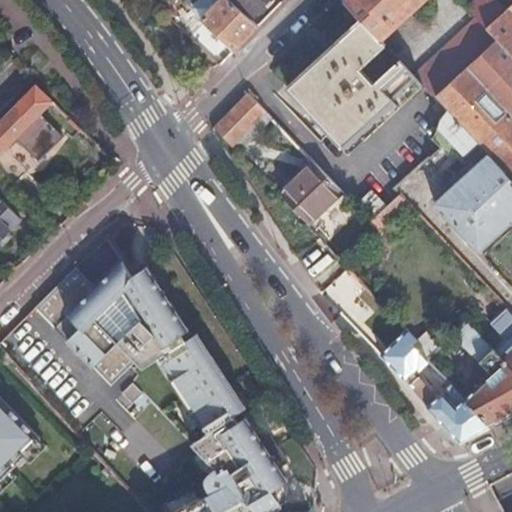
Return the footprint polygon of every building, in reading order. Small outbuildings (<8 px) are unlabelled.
[(217,0),(199,20),(234,51),(237,48),(259,26),(231,0),(217,0)] [(236,0),(254,15),(267,0),(236,0)] [(346,0),(345,2),(361,19),(380,40),(423,0),(346,0)] [(475,0),(467,8),(475,17),(486,29),(499,17),(484,0),(475,0)] [(511,0),(484,0),(499,17),(511,4),(511,0)] [(486,29),(496,40),(511,56),(511,4),(499,17),(486,29)] [(412,75),(423,86),(433,98),(434,97),(496,40),(486,29),(475,17),(412,75)] [(380,40),(361,19),(288,88),(348,154),(423,86),(412,75),(408,70),(398,59),(372,83),(359,69),(385,45),(380,40)] [(511,56),(496,40),(434,97),(511,177),(511,56)] [(398,59),(408,70),(414,65),(401,49),(394,55),(398,59)] [(0,124),(0,171),(13,183),(23,172),(1,152),(51,102),(36,87),(0,124)] [(247,93),(214,127),(238,152),(271,118),(247,93)] [(487,155),(446,111),(438,119),(437,130),(430,140),(439,148),(448,139),(474,167),(487,155)] [(66,129),(74,122),(64,113),(57,120),(66,129)] [(439,148),(428,158),(454,185),(474,167),(448,139),(439,148)] [(511,219),(511,182),(487,155),(474,167),(454,185),(434,204),(477,252),(511,220),(511,219)] [(313,163),(278,195),(306,225),(341,192),(313,163)] [(355,206),(369,221),(384,207),(370,191),(355,206)] [(384,207),(369,221),(380,233),(409,206),(398,194),(384,207)] [(0,240),(21,219),(0,199),(0,240)] [(78,264),(46,296),(35,306),(110,384),(134,361),(141,369),(153,362),(201,435),(189,444),(229,484),(256,511),(266,511),(282,503),(268,482),(284,473),(148,263),(132,274),(123,260),(98,285),(78,264)] [(451,385),(490,427),(511,414),(511,369),(500,357),(465,322),(453,334),(462,342),(492,373),(487,378),(483,373),(477,379),(481,384),(476,388),(438,348),(427,359),(429,361),(451,385)] [(417,340),(409,332),(402,338),(410,346),(403,353),(419,370),(429,361),(427,359),(413,344),(417,340)] [(425,333),(417,340),(413,344),(427,359),(438,348),(425,333)] [(458,346),(462,342),(453,334),(449,338),(458,346)] [(511,346),(500,357),(511,369),(511,346)] [(392,349),(385,355),(393,363),(398,358),(400,357),(392,349)] [(398,358),(393,363),(403,373),(429,406),(462,441),(479,433),(490,427),(451,385),(437,398),(420,377),(418,378),(398,358)] [(131,405),(141,394),(130,383),(120,393),(131,405)] [(0,478),(4,475),(8,471),(24,455),(23,453),(37,439),(39,437),(0,397),(0,478)] [(44,446),(37,439),(23,453),(24,455),(30,461),(44,446)] [(4,475),(0,478),(0,489),(14,476),(8,471),(4,475)] [(256,511),(229,484),(174,511),(256,511)]
